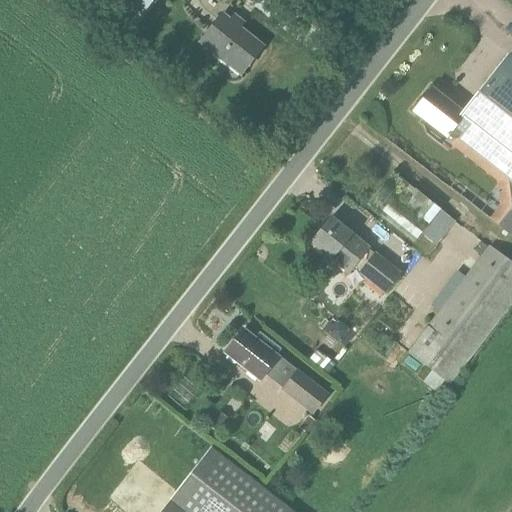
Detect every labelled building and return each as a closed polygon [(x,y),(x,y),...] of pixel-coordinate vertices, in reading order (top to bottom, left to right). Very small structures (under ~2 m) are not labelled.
[(123,0),(142,14),(152,0),(123,0)] [(242,75),(263,48),(221,16),(200,43),(242,75)] [(463,115),(432,91),(425,100),(420,99),(416,104),(418,108),(415,112),(428,122),(425,126),(428,134),(441,144),(447,136),(449,138),(450,135),(449,134),(454,127),(463,134),(459,138),(511,178),(511,61),(507,58),(463,115)] [(443,239),(456,221),(441,210),(440,211),(430,222),(423,232),(422,234),(437,246),(443,239)] [(388,219),(382,226),(415,255),(421,248),(388,219)] [(353,268),(366,250),(367,249),(330,220),(311,244),(349,273),(353,268)] [(450,386),(511,303),(511,263),(488,246),(475,264),(407,353),(450,386)] [(242,331),(225,353),(261,381),(278,359),(275,357),(279,351),(258,334),(254,340),(242,331)] [(313,417),(329,396),(297,371),(280,391),(313,417)] [(217,435),(230,421),(218,410),(205,424),(217,435)] [(172,500),(162,511),(295,511),(213,448),(172,500)] [(138,468),(118,493),(142,511),(155,511),(170,493),(138,468)]
